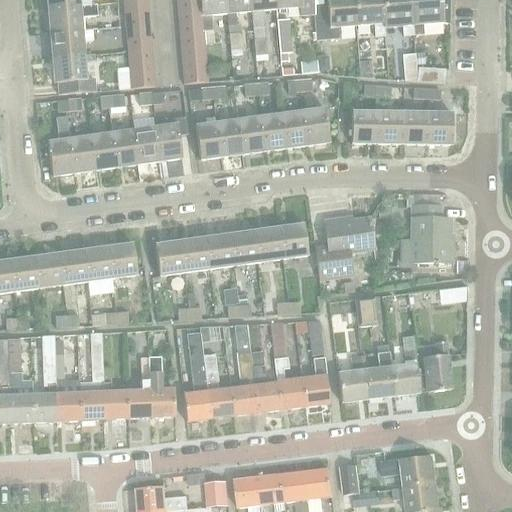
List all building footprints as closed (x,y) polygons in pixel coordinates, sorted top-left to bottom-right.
[(45,0),(47,12),(89,8),(88,0),(45,0)] [(122,0),(124,18),(147,16),(145,0),(122,0)] [(174,0),(177,28),(202,26),(202,34),(212,34),(210,19),(226,18),(224,0),(174,0)] [(250,15),(248,0),(224,0),(226,18),(227,29),(235,28),(234,17),(250,15)] [(248,0),(250,15),(251,31),(262,30),(261,14),(275,13),(273,0),(248,0)] [(273,0),(275,13),(299,10),(300,19),(312,18),(312,15),(310,0),(273,0)] [(312,15),(312,18),(315,44),(337,42),(336,31),(354,29),(351,0),(326,0),(327,14),(312,15)] [(351,0),(354,29),(372,28),(373,40),(383,39),(382,30),(379,0),(351,0)] [(379,0),(382,30),(401,29),(402,38),(412,37),(408,0),(379,0)] [(408,0),(412,37),(442,35),(441,24),(449,26),(449,0),(408,0)] [(89,8),(47,12),(49,36),(91,33),(81,34),(80,21),(96,19),(95,8),(89,8)] [(124,18),(126,42),(149,41),(147,16),(124,18)] [(279,56),(290,55),(288,24),(276,25),(279,56)] [(178,40),(202,38),(202,34),(202,26),(177,28),(178,40)] [(91,33),(49,36),(51,61),(83,59),(82,45),(92,44),(91,33)] [(229,53),(241,52),(239,36),(227,37),(229,53)] [(178,40),(179,51),(203,49),(202,38),(178,40)] [(126,42),(127,55),(150,53),(149,41),(126,42)] [(127,55),(126,42),(115,43),(116,56),(127,55)] [(254,59),(266,58),(264,42),(252,43),(254,59)] [(181,64),(205,62),(203,49),(179,51),(181,64)] [(127,55),(128,67),(151,65),(150,53),(127,55)] [(403,84),(417,85),(414,57),(401,58),(403,84)] [(83,59),(51,61),(53,85),(57,85),(58,99),(94,95),(93,82),(85,82),(83,65),(94,64),(93,58),(83,59)] [(328,73),(327,59),(316,59),(316,63),(317,74),(328,73)] [(181,64),(182,76),(206,74),(205,62),(181,64)] [(317,74),(316,63),(300,65),(301,77),(317,75),(317,74)] [(151,65),(128,67),(129,80),(152,78),(151,65)] [(359,81),(371,82),(369,65),(357,66),(359,81)] [(417,70),(417,85),(444,86),(445,71),(417,70)] [(206,74),(182,76),(183,88),(207,86),(206,74)] [(153,90),(152,78),(129,80),(130,92),(153,90)] [(310,82),(298,83),(299,95),(311,94),(310,82)] [(287,96),(299,95),(298,83),(286,84),(287,96)] [(267,86),(255,87),(256,98),(268,97),(267,86)] [(244,99),(256,98),(255,87),(243,88),(244,99)] [(362,99),(376,99),(377,89),(363,88),(362,99)] [(224,89),(212,90),(213,102),(225,101),(224,89)] [(390,89),(377,89),(376,99),(389,100),(390,89)] [(201,103),(213,102),(212,90),(200,91),(201,103)] [(412,101),(426,102),(426,91),(412,91),(412,101)] [(440,92),(426,91),(426,102),(439,103),(440,92)] [(162,95),(150,96),(151,107),(163,106),(162,95)] [(139,108),(151,107),(150,96),(138,97),(139,108)] [(123,98),(111,99),(112,110),(124,109),(123,98)] [(100,111),(112,110),(111,99),(99,100),(100,111)] [(79,102),(68,103),(69,114),(80,113),(79,102)] [(69,114),(68,103),(56,104),(57,115),(69,114)] [(301,115),(306,149),(328,146),(323,112),(301,115)] [(280,118),(285,152),(306,149),(301,115),(280,118)] [(375,147),(376,115),(351,115),(350,146),(375,147)] [(375,147),(401,147),(401,116),(376,115),(375,147)] [(401,147),(425,148),(426,116),(401,116),(401,147)] [(426,116),(425,148),(450,148),(451,117),(426,116)] [(285,152),(280,118),(258,121),(263,155),(285,152)] [(54,121),(57,145),(46,146),(51,181),(73,178),(68,143),(64,120),(54,121)] [(132,134),(137,169),(180,163),(177,140),(186,138),(184,121),(164,124),(165,130),(132,134)] [(236,124),(241,158),(263,155),(258,121),(236,124)] [(241,158),(236,124),(215,127),(220,161),(241,158)] [(220,161),(215,127),(194,130),(199,164),(220,161)] [(111,137),(115,172),(137,169),(132,134),(111,137)] [(115,172),(111,137),(89,140),(94,175),(115,172)] [(94,175),(89,140),(68,143),(73,178),(94,175)] [(451,267),(452,245),(450,245),(450,221),(440,221),(440,210),(412,210),(412,222),(411,222),(411,266),(451,267)] [(349,256),(374,253),(370,222),(342,226),(341,223),(325,225),(328,250),(315,251),(320,284),(352,279),(349,256)] [(278,231),(283,263),(307,260),(303,228),(278,231)] [(283,263),(278,231),(252,235),(257,266),(283,263)] [(257,266),(252,235),(229,238),(233,270),(257,266)] [(204,241),(208,273),(233,270),(229,238),(204,241)] [(208,273),(204,241),(180,245),(184,276),(208,273)] [(184,276),(180,245),(154,248),(159,280),(184,276)] [(107,250),(111,282),(136,278),(132,247),(107,250)] [(111,282),(107,250),(82,254),(87,285),(111,282)] [(57,257),(62,289),(87,285),(82,254),(57,257)] [(33,261),(38,292),(62,289),(57,257),(33,261)] [(8,264),(13,295),(38,292),(33,261),(8,264)] [(0,297),(13,295),(8,264),(0,265),(0,297)] [(465,290),(437,294),(439,309),(464,306),(465,290)] [(357,331),(377,329),(374,301),(354,303),(357,331)] [(287,305),(288,317),(299,316),(299,304),(287,305)] [(276,317),(288,317),(287,305),(276,306),(276,317)] [(249,307),(238,308),(239,319),(250,319),(249,307)] [(239,319),(238,308),(226,309),(227,320),(239,319)] [(200,310),(188,311),(189,322),(200,322),(200,310)] [(189,322),(188,311),(177,312),(178,323),(189,322)] [(104,327),(116,327),(115,315),(104,316),(104,327)] [(115,315),(116,327),(128,326),(127,315),(115,315)] [(66,318),(66,329),(78,329),(77,317),(66,318)] [(55,330),(66,329),(66,318),(54,318),(55,330)] [(28,320),(16,321),(17,332),(28,332),(28,320)] [(5,333),(17,332),(16,321),(5,321),(5,333)] [(310,358),(322,357),(318,322),(307,323),(310,358)] [(304,410),(301,381),(284,383),(282,372),(287,371),(286,361),(281,325),(269,326),(276,385),(280,413),(304,410)] [(230,391),(233,418),(256,416),(248,348),(246,327),(233,328),(240,389),(230,391)] [(210,421),(199,335),(187,337),(193,387),(194,387),(195,395),(182,397),(185,424),(210,421)] [(233,418),(230,391),(217,392),(216,384),(217,384),(213,344),(201,345),(200,335),(199,335),(210,421),(233,418)] [(103,423),(101,372),(99,336),(89,337),(92,387),(95,387),(96,395),(79,396),(80,424),(103,423)] [(56,425),(53,344),(52,339),(40,339),(42,378),(46,377),(46,388),(48,388),(48,397),(32,398),(33,425),(56,425)] [(390,370),(393,399),(419,396),(414,353),(413,340),(402,341),(405,364),(410,364),(410,368),(390,370)] [(0,426),(9,426),(5,342),(0,342),(0,426)] [(33,425),(32,398),(31,384),(20,385),(18,342),(5,342),(9,426),(33,425)] [(80,424),(79,396),(79,385),(63,385),(62,373),(61,344),(53,344),(56,425),(80,424)] [(426,395),(451,392),(446,344),(435,345),(437,360),(422,362),(426,395)] [(261,347),(248,348),(256,416),(280,413),(276,385),(266,386),(261,347)] [(393,399),(390,370),(388,356),(377,357),(379,372),(362,373),(366,402),(393,399)] [(366,402),(362,373),(361,359),(350,360),(351,371),(357,370),(358,374),(336,376),(340,405),(366,402)] [(148,362),(148,370),(151,421),(174,420),(173,392),(157,393),(156,385),(161,385),(160,361),(148,362)] [(301,381),(304,410),(328,407),(323,361),(313,362),(315,379),(301,381)] [(151,421),(148,370),(140,370),(141,385),(140,385),(140,393),(126,394),(127,422),(151,421)] [(127,422),(126,394),(108,395),(107,386),(109,386),(109,371),(101,372),(103,423),(127,422)] [(404,491),(435,487),(432,460),(381,466),(382,480),(403,477),(404,491)] [(343,499),(354,497),(359,497),(356,469),(340,470),(343,499)] [(304,475),(309,511),(321,511),(321,501),(332,500),(328,473),(304,475)] [(309,511),(304,475),(281,478),(285,506),(296,504),(296,511),(309,511)] [(257,481),(261,511),(274,511),(274,507),(285,506),(281,478),(257,481)] [(261,511),(257,481),(234,484),(238,511),(249,510),(249,511),(261,511)] [(208,511),(211,510),(228,509),(226,484),(206,486),(208,511)] [(407,511),(438,511),(435,487),(404,491),(391,493),(392,503),(406,501),(407,511)] [(138,511),(188,511),(187,499),(165,501),(165,489),(136,492),(138,511)] [(355,510),(380,507),(378,494),(359,497),(354,497),(355,510)]
